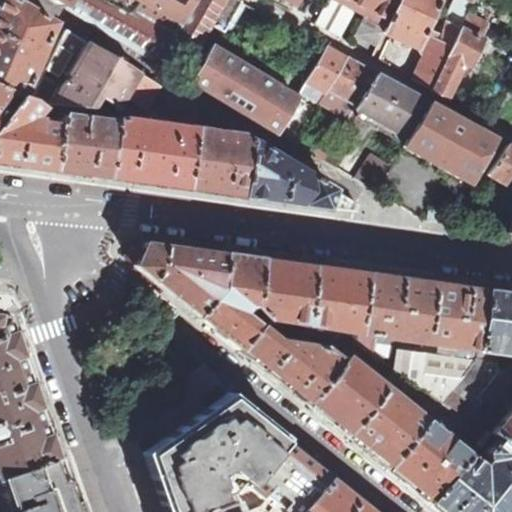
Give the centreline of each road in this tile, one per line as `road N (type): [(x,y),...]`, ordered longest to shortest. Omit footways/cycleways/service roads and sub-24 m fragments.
road 1 (residential): [(77,203),(511,260)]
road 2 (residential): [(404,511),(82,252)]
road 3 (residential): [(511,141),(252,0)]
road 4 (residential): [(42,280),(121,511)]
